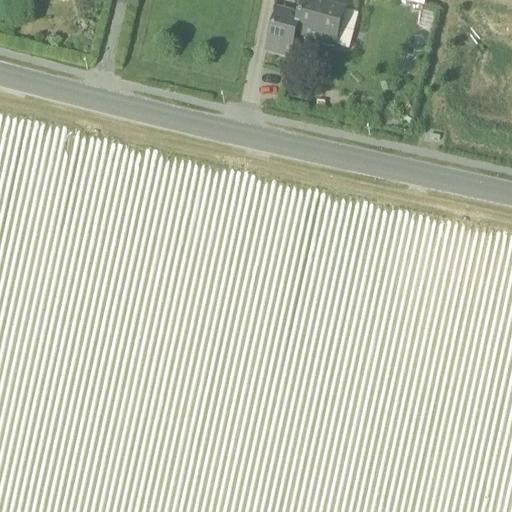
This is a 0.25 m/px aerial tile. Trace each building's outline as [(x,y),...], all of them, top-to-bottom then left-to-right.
[(303,2),(302,10),(314,13),(316,6),(318,1),(313,0),(305,0),(305,3),(303,2)] [(425,0),(401,0),(400,4),(424,9),(425,0)] [(345,13),(316,6),(314,13),(302,10),(299,19),(294,39),(295,39),(335,50),(341,29),(345,13)] [(345,13),(341,29),(353,32),(358,16),(345,13)] [(290,60),(295,39),(294,39),(299,19),(278,14),(267,54),(290,60)] [(354,32),(353,32),(341,29),(335,50),(348,53),(354,32)]
